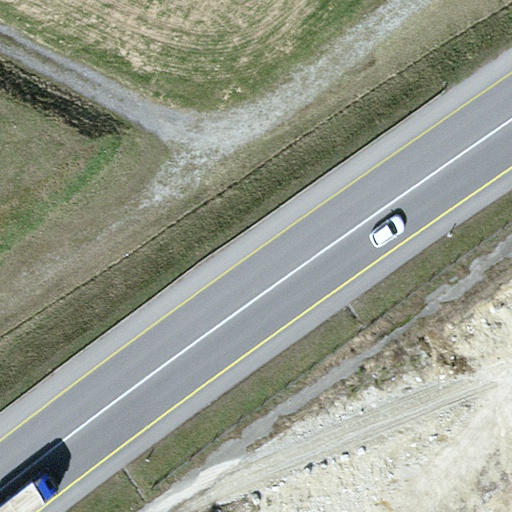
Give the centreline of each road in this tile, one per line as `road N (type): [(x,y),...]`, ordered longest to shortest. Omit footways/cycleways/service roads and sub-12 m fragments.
road 1 (primary): [(511,119),(211,323),(0,495)]
road 2 (track): [(136,511),(361,325),(511,218)]
road 3 (track): [(0,39),(202,146),(390,0)]
road 4 (motorway): [(511,392),(388,511)]
